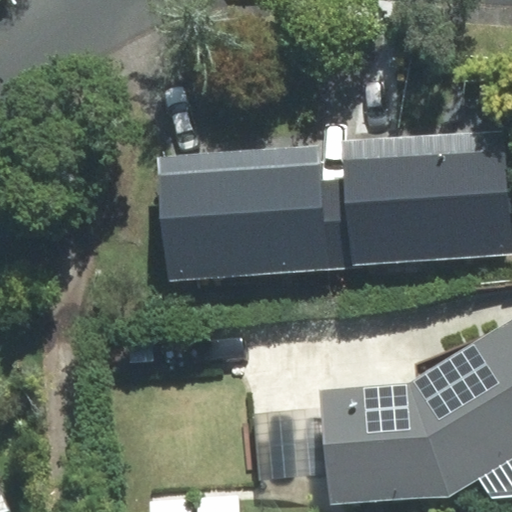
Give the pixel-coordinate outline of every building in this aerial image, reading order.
[(511,214),(505,132),(344,145),(347,178),(354,267),(511,253),(511,214)] [(169,282),(322,269),(314,181),(312,147),(159,160),(169,282)] [(354,267),(347,178),(314,181),(322,269),(354,267)] [(328,475),(331,503),(449,495),(477,477),(511,454),(511,320),(410,384),(322,391),(324,409),(328,475)] [(324,409),(254,415),(259,481),(328,475),(324,409)] [(511,491),(511,454),(477,477),(489,494),(511,491)] [(0,511),(10,511),(11,511),(0,486),(0,511)] [(240,511),(240,497),(152,500),(152,511),(240,511)]
